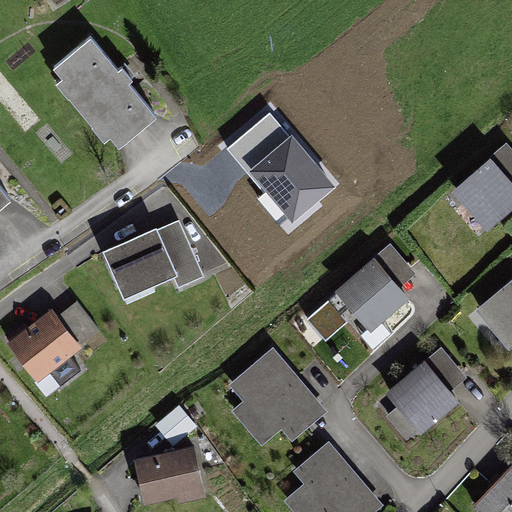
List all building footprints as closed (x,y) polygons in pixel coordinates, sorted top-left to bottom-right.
[(88,39),(51,70),(61,82),(55,87),(103,143),(111,136),(121,148),(153,120),(126,89),(134,82),(122,68),(116,72),(88,39)] [(511,201),(483,164),(451,189),(484,230),(511,207),(511,201)] [(0,210),(8,204),(0,193),(0,210)] [(147,227),(103,246),(123,292),(167,273),(147,227)] [(369,263),(332,291),(366,336),(403,308),(369,263)] [(511,277),(475,306),(509,351),(511,349),(511,277)] [(45,306),(6,336),(35,375),(75,345),(45,306)] [(269,347),(232,377),(286,443),(323,413),(269,347)] [(411,373),(383,396),(415,436),(444,413),(411,373)] [(320,432),(283,464),(297,479),(279,494),(294,511),(365,511),(379,499),(320,432)] [(199,450),(136,457),(141,506),(204,500),(199,450)] [(511,511),(511,457),(509,455),(466,503),(475,511),(511,511)]
